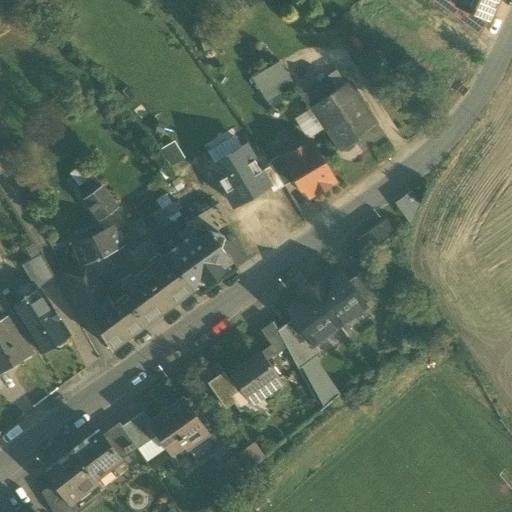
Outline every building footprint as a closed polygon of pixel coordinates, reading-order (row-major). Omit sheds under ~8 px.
[(461,20),(466,10),(455,5),(457,0),(442,0),(439,4),(461,20)] [(488,20),(497,0),(457,0),(455,5),(466,10),(487,19),(488,20)] [(461,20),(480,35),(487,19),(466,10),(461,20)] [(220,25),(198,32),(205,53),(227,46),(220,25)] [(445,27),(416,59),(441,81),(470,49),(445,27)] [(252,78),(268,103),(295,85),(279,61),(252,78)] [(337,70),(327,77),(336,90),(346,85),(337,70)] [(327,130),(341,151),(377,124),(350,83),(346,85),(336,90),(327,77),(301,94),(310,108),(324,128),(325,131),(327,130)] [(307,139),(324,128),(310,108),(294,119),(307,139)] [(214,163),(242,146),(235,135),(207,151),(214,163)] [(296,179),(308,198),(316,194),(317,195),(318,194),(317,192),(328,186),(329,188),(330,187),(329,186),(336,182),(312,140),(308,143),(306,141),(305,142),(306,144),(289,154),(287,152),(286,153),(287,155),(282,158),(281,159),(294,180),(296,179)] [(214,163),(210,165),(234,206),(269,186),(260,172),(244,145),(242,146),(214,163)] [(271,165),(284,186),(294,180),(281,159),(282,158),(281,154),(268,161),(271,165)] [(83,163),(69,174),(79,187),(93,176),(83,163)] [(284,186),(271,165),(260,172),(269,186),(274,194),(284,187),(284,186)] [(76,189),(83,198),(101,185),(94,175),(93,176),(79,187),(76,189)] [(82,199),(99,221),(118,207),(101,185),(83,198),(82,199)] [(412,191),(394,203),(410,225),(421,202),(412,191)] [(179,236),(183,241),(190,235),(203,239),(206,229),(217,233),(218,229),(229,223),(218,204),(187,222),(183,233),(179,236)] [(141,217),(131,222),(140,237),(149,232),(141,217)] [(386,219),(357,240),(366,253),(395,232),(386,219)] [(113,229),(122,245),(140,237),(131,222),(130,220),(113,229)] [(73,245),(81,264),(105,253),(122,245),(113,229),(112,227),(103,231),(100,225),(82,233),(84,239),(73,245)] [(183,241),(203,247),(207,237),(214,240),(217,233),(206,229),(203,239),(190,235),(183,241)] [(224,236),(217,233),(214,240),(207,237),(203,247),(226,255),(220,247),(224,236)] [(166,254),(193,289),(204,281),(221,268),(231,261),(227,255),(226,255),(203,247),(183,241),(166,254)] [(111,350),(144,325),(125,299),(114,307),(99,281),(100,280),(98,276),(109,269),(113,267),(105,253),(81,264),(65,272),(111,350)] [(128,297),(125,299),(144,325),(193,289),(166,254),(121,287),(128,297)] [(22,267),(37,291),(41,289),(55,280),(40,256),(22,267)] [(0,263),(0,292),(9,308),(17,303),(7,287),(13,283),(1,262),(0,263)] [(221,268),(204,281),(206,283),(223,271),(221,268)] [(328,277),(312,288),(339,325),(365,306),(364,305),(347,282),(341,273),(331,281),(328,277)] [(347,282),(364,305),(377,295),(360,273),(347,282)] [(313,344),(339,325),(312,288),(296,300),(299,304),(289,311),(294,318),(313,344)] [(24,299),(17,303),(9,308),(13,315),(22,329),(25,327),(40,352),(54,344),(55,346),(59,347),(67,342),(68,338),(66,336),(68,334),(41,289),(37,291),(26,298),(25,297),(23,298),(24,299)] [(9,308),(0,292),(0,316),(3,321),(11,316),(13,315),(9,308)] [(0,372),(34,353),(11,316),(3,321),(0,322),(0,372)] [(294,318),(277,330),(286,346),(298,369),(315,357),(320,353),(313,344),(294,318)] [(276,353),(286,346),(277,330),(273,322),(261,330),(276,353)] [(230,374),(231,376),(239,387),(247,399),(259,391),(263,396),(282,382),(261,352),(230,374)] [(298,369),(307,385),(326,372),(315,357),(298,369)] [(230,394),(239,387),(231,376),(228,378),(219,365),(203,376),(224,406),(234,400),(230,394)] [(340,394),(326,372),(307,385),(321,410),(340,394)] [(259,391),(247,399),(251,404),(263,396),(259,391)] [(166,448),(170,453),(184,443),(183,441),(203,427),(184,399),(151,422),(150,423),(157,434),(166,448)] [(143,411),(121,427),(131,442),(136,449),(138,448),(157,434),(150,423),(151,422),(143,411)] [(118,423),(107,431),(121,450),(131,442),(121,427),(118,423)] [(183,441),(184,443),(189,450),(209,436),(203,427),(183,441)] [(98,430),(73,449),(95,478),(108,468),(109,469),(112,473),(121,466),(118,462),(121,460),(101,435),(98,430)] [(136,449),(131,442),(121,450),(107,431),(101,435),(121,460),(136,449)] [(157,434),(138,448),(147,461),(166,448),(157,434)] [(245,465),(248,470),(265,457),(254,442),(237,454),(245,465)] [(103,487),(95,478),(73,449),(44,471),(56,487),(70,505),(71,504),(83,495),(86,500),(103,487)] [(231,475),(245,465),(237,454),(236,453),(222,463),(231,475)] [(44,497),(52,511),(63,511),(72,505),(71,504),(70,505),(56,487),(44,497)]
